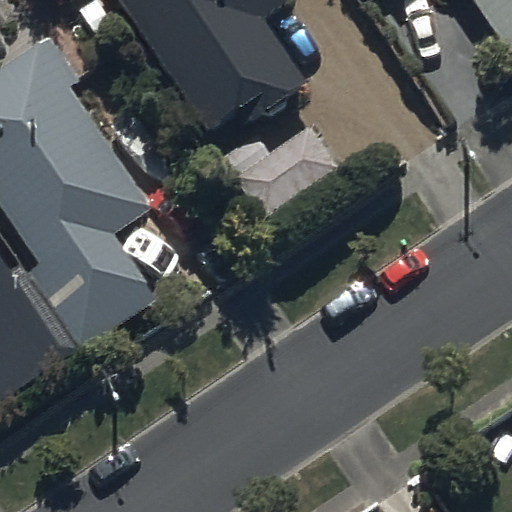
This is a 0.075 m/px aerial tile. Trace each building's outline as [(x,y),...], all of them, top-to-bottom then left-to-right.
[(115,0),(213,147),(259,116),(269,131),(321,96),(279,34),(298,22),(283,0),(115,0)] [(511,0),(461,0),(508,72),(511,69),(511,0)] [(0,225),(78,350),(157,302),(115,234),(146,215),(66,87),(78,80),(51,36),(0,67),(0,225)] [(258,142),(221,166),(263,231),(342,181),(315,138),(272,165),(258,142)] [(0,400),(65,357),(0,259),(0,400)]
